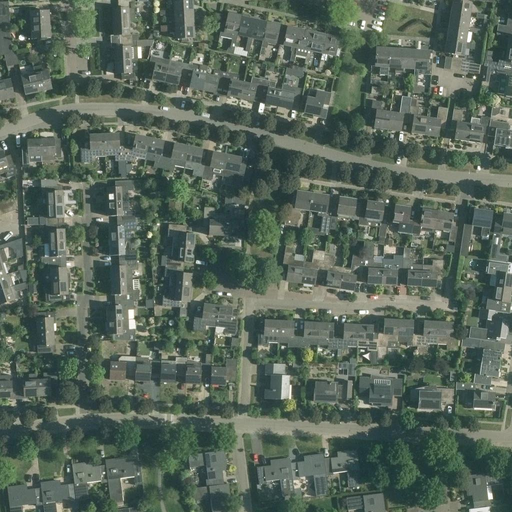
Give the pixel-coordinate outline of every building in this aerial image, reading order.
[(174,11),(167,12),(167,15),(174,15),(174,14),(193,13),(192,0),(174,1),(174,10),(174,11)] [(451,14),(469,17),(471,4),(453,1),(451,14)] [(118,10),(112,10),(113,23),(129,23),(129,21),(135,21),(134,3),(130,3),(118,4),(118,10)] [(29,12),(25,16),(26,26),(31,25),(50,24),(49,11),(31,12),(29,12)] [(175,26),(193,26),(193,13),(174,14),(174,15),(175,26)] [(222,22),(219,37),(232,40),(232,41),(232,43),(230,49),(229,48),(227,51),(226,53),(233,55),(233,54),(235,44),(236,41),(237,35),(241,18),(236,17),(237,15),(229,13),(229,15),(228,15),(226,23),(222,22)] [(469,17),(451,14),(449,27),(467,30),(468,28),(469,17)] [(241,18),(237,35),(247,38),(248,38),(246,47),(245,52),(247,52),(249,53),(250,48),(252,39),(250,38),(253,20),(248,19),(247,17),(242,16),(241,18)] [(262,41),(266,23),(253,20),(250,38),(252,39),(262,41)] [(271,24),(266,23),(262,41),(263,41),(260,55),(264,56),(265,49),(267,49),(268,44),(275,45),(279,23),(272,22),(271,24)] [(129,23),(113,23),(113,36),(120,35),(120,42),(132,42),(132,41),(132,35),(129,35),(129,23)] [(51,38),(50,24),(31,25),(32,39),(51,38)] [(507,49),(511,49),(511,27),(507,26),(497,25),(496,35),(509,37),(507,49)] [(175,26),(161,27),(161,31),(167,30),(168,30),(170,32),(175,32),(176,40),(181,39),(182,43),(189,42),(189,39),(194,39),(193,26),(175,26)] [(295,56),(300,30),(287,27),(283,45),(291,47),(291,51),(292,53),(290,62),(294,62),(295,56)] [(474,33),(475,29),(468,28),(467,30),(449,27),(447,40),(465,43),(467,32),(474,33)] [(306,58),(310,59),(311,51),(309,51),(313,33),(300,30),(295,56),(306,58)] [(311,51),(321,53),(325,36),(313,33),(309,51),(311,51)] [(338,38),(325,36),(321,53),(338,57),(340,47),(336,46),(338,38)] [(452,58),(457,59),(463,60),(466,60),(466,55),(464,55),(464,49),(470,49),(471,43),(465,43),(447,40),(445,53),(453,55),(452,58)] [(137,41),(132,41),(132,42),(120,42),(120,48),(113,49),(114,54),(112,55),(112,59),(114,60),(114,61),(131,61),(131,60),(137,60),(137,41)] [(43,52),(41,46),(29,49),(30,55),(43,52)] [(371,56),(371,66),(376,66),(380,67),(380,75),(388,76),(388,67),(389,67),(390,49),(377,48),(376,57),(371,56)] [(403,50),(390,49),(389,67),(395,68),(395,76),(399,77),(399,75),(403,76),(403,68),(402,68),(403,50)] [(496,69),(511,71),(511,49),(507,49),(505,61),(498,60),(496,69)] [(403,68),(414,69),(416,51),(403,50),(402,68),(403,68)] [(429,52),(416,51),(414,69),(413,84),(417,84),(418,75),(430,76),(431,59),(428,59),(429,52)] [(16,52),(10,54),(13,66),(19,64),(16,52)] [(7,68),(13,66),(10,54),(4,55),(7,68)] [(165,83),(169,61),(151,57),(148,73),(154,74),(152,80),(165,83)] [(475,61),(469,60),(467,73),(473,74),(475,61)] [(131,61),(114,61),(115,74),(121,74),(121,80),(133,80),(133,73),(131,73),(131,61)] [(185,81),(189,65),(169,61),(165,83),(178,86),(179,80),(185,81)] [(35,74),(38,92),(52,89),(48,73),(50,73),(49,69),(47,69),(46,65),(34,68),(35,74)] [(189,65),(185,81),(191,82),(190,88),(203,91),(206,76),(208,67),(201,65),(200,67),(189,65)] [(482,75),(481,81),(488,82),(489,75),(496,76),(495,82),(499,82),(499,86),(505,87),(504,95),(511,96),(511,71),(496,69),(490,68),(483,67),(482,75)] [(206,76),(203,91),(215,94),(216,88),(222,89),(226,73),(214,70),(212,78),(206,76)] [(228,96),(240,99),(243,84),(236,83),(238,75),(226,73),(222,89),(229,91),(228,96)] [(26,95),(38,92),(35,74),(22,77),(26,95)] [(243,84),(240,99),(253,102),(254,96),(260,98),(264,80),(252,78),(251,86),(243,84)] [(0,82),(0,96),(1,101),(14,98),(10,80),(0,82)] [(275,83),(264,80),(260,98),(266,99),(265,105),(277,108),(280,93),(274,91),(275,83)] [(280,93),(277,108),(290,111),(292,105),(297,106),(300,94),(301,89),(282,85),(280,93)] [(383,89),(371,87),(370,94),(382,96),(383,89)] [(330,95),(317,92),(315,101),(303,98),(300,110),(304,111),(304,113),(319,116),(321,104),(328,106),(330,95)] [(390,113),(388,130),(401,132),(402,123),(403,119),(408,120),(409,116),(411,99),(411,93),(408,93),(407,98),(402,97),(401,105),(399,115),(390,113)] [(409,116),(408,120),(414,120),(413,125),(412,134),(425,136),(428,119),(418,117),(419,108),(416,107),(417,100),(411,99),(409,116)] [(371,110),(371,114),(377,115),(376,119),(375,128),(388,130),(390,113),(381,112),(382,103),(373,101),(371,110)] [(500,107),(492,105),(491,116),(494,117),(499,115),(500,107)] [(428,119),(425,136),(438,138),(439,128),(440,124),(445,125),(448,109),(439,108),(437,120),(428,119)] [(453,110),(451,126),(456,127),(456,131),(454,140),(467,142),(470,125),(461,123),(462,112),(453,110)] [(470,125),(467,142),(481,144),(483,135),(483,131),(488,132),(490,121),(490,119),(482,117),(480,126),(470,125)] [(509,124),(490,121),(488,132),(488,135),(488,137),(494,137),(493,146),(505,148),(505,149),(511,149),(511,131),(508,131),(509,124)] [(126,161),(125,147),(119,147),(118,134),(104,135),(105,157),(115,156),(115,162),(126,161)] [(90,136),(91,148),(80,149),(81,163),(95,163),(95,157),(105,157),(104,135),(90,136)] [(133,149),(125,147),(126,161),(134,164),(136,158),(145,161),(150,139),(136,136),(133,149)] [(164,142),(150,139),(145,161),(155,163),(154,168),(164,170),(167,155),(161,154),(164,142)] [(28,157),(41,156),(40,140),(27,141),(28,147),(22,147),(22,168),(29,168),(28,157)] [(53,140),(40,140),(41,156),(42,162),(55,161),(55,158),(61,158),(60,145),(60,140),(53,140)] [(184,169),(189,148),(175,145),(172,157),(167,155),(164,170),(174,172),(175,167),(184,169)] [(202,151),(189,148),(184,169),(193,171),(192,176),(202,178),(205,164),(200,162),(202,151)] [(3,152),(0,152),(0,174),(5,173),(7,179),(15,176),(15,170),(12,161),(7,163),(5,157),(3,152)] [(213,175),(223,177),(227,156),(213,153),(211,165),(205,164),(202,178),(212,180),(213,175)] [(242,159),(227,156),(223,177),(232,179),(231,184),(241,187),(246,162),(241,161),(242,159)] [(57,179),(41,180),(41,187),(43,187),(44,193),(44,199),(46,199),(47,206),(63,206),(62,192),(62,190),(57,191),(57,186),(57,179)] [(107,203),(129,202),(128,192),(134,191),(133,181),(115,182),(115,188),(106,188),(107,203)] [(179,191),(168,189),(166,198),(178,200),(179,191)] [(310,211),(312,194),(297,192),(295,207),(291,206),(291,211),(287,211),(285,225),(292,226),(293,222),(298,222),(300,210),(310,211)] [(329,230),(331,217),(326,217),(329,197),(312,194),(310,211),(318,212),(318,217),(322,217),(320,232),(324,233),(324,235),(328,236),(329,230)] [(352,220),(359,221),(361,208),(355,207),(356,201),(340,198),(338,215),(352,217),(352,220)] [(13,199),(7,201),(11,212),(17,210),(13,199)] [(11,212),(7,201),(1,203),(5,214),(11,212)] [(359,221),(358,225),(366,226),(367,222),(373,223),(374,220),(381,221),(384,205),(383,205),(383,203),(382,201),(377,201),(376,202),(375,204),(368,202),(367,209),(361,208),(359,221)] [(129,211),(129,202),(107,203),(107,217),(120,216),(121,222),(135,221),(143,221),(143,216),(135,216),(134,211),(129,211)] [(182,203),(169,202),(168,212),(181,213),(182,203)] [(396,206),(393,223),(400,224),(398,234),(412,236),(414,222),(408,221),(410,209),(404,208),(403,205),(398,205),(397,207),(396,206)] [(47,215),(39,215),(40,225),(45,225),(58,225),(58,219),(64,219),(63,206),(47,206),(47,215)] [(209,236),(223,237),(225,215),(215,215),(215,209),(204,208),(204,223),(210,223),(209,236)] [(225,215),(223,237),(238,237),(239,225),(244,225),(245,211),(234,210),(234,216),(225,215)] [(415,221),(412,237),(419,238),(420,232),(435,234),(435,229),(438,213),(423,210),(421,222),(415,221)] [(493,213),(475,210),(472,226),(483,227),(481,237),(489,238),(493,213)] [(438,213),(435,229),(443,230),(443,232),(449,233),(449,231),(450,231),(449,242),(455,243),(457,227),(451,226),(453,215),(438,213)] [(496,219),(494,234),(505,235),(505,231),(511,232),(511,215),(504,214),(503,220),(496,219)] [(329,230),(336,231),(337,218),(331,217),(329,230)] [(135,231),(135,221),(121,222),(121,227),(108,228),(109,242),(130,241),(130,231),(135,231)] [(387,226),(380,224),(378,237),(385,238),(387,226)] [(46,232),(44,235),(44,244),(49,244),(65,244),(64,231),(64,230),(58,230),(58,225),(45,225),(46,232)] [(172,248),(194,250),(196,235),(182,234),(183,226),(169,225),(168,237),(173,238),(172,248)] [(462,240),(460,256),(467,257),(470,241),(462,240)] [(131,251),(130,241),(109,242),(110,256),(122,255),(122,261),(137,260),(137,250),(131,251)] [(66,257),(65,244),(49,244),(44,244),(45,257),(41,258),(42,264),(47,264),(60,264),(60,257),(66,257)] [(194,250),(172,248),(171,257),(166,256),(165,267),(180,268),(180,263),(193,264),(194,250)] [(301,284),(304,263),(294,261),(295,257),(292,257),(293,250),(287,249),(287,248),(286,248),(283,269),(288,269),(287,282),(301,284)] [(374,251),(363,250),(363,257),(363,259),(364,259),(363,272),(369,272),(368,284),(382,285),(383,264),(374,263),(374,260),(373,260),(374,251)] [(304,263),(301,284),(315,286),(317,273),(322,274),(325,256),(325,254),(315,253),(313,264),(304,263)] [(362,280),(363,272),(364,259),(363,259),(363,257),(352,255),(350,269),(343,268),(340,289),(354,291),(356,279),(362,280)] [(325,256),(322,274),(328,275),(326,287),(340,289),(343,268),(333,267),(335,257),(325,256)] [(404,261),(403,274),(409,274),(408,286),(422,287),(423,265),(414,265),(414,260),(404,259),(404,261)] [(111,282),(133,281),(132,271),(138,270),(137,260),(122,261),(123,267),(110,267),(111,282)] [(423,265),(422,287),(436,288),(437,276),(443,276),(444,261),(433,260),(433,266),(423,265)] [(493,261),(489,260),(488,260),(486,274),(491,275),(490,287),(495,287),(511,289),(511,287),(511,274),(510,275),(511,263),(506,262),(494,261),(493,261)] [(393,264),(383,264),(382,285),(397,286),(397,274),(403,274),(404,261),(393,261),(393,264)] [(60,269),(60,264),(47,264),(48,270),(50,270),(51,283),(70,282),(70,274),(67,274),(66,269),(60,269)] [(179,274),(180,268),(165,267),(164,277),(170,277),(169,287),(191,289),(192,275),(179,274)] [(0,277),(0,290),(14,286),(10,274),(5,276),(0,277)] [(133,281),(111,282),(112,296),(115,296),(124,295),(124,301),(133,300),(133,301),(139,301),(139,291),(133,291),(133,281)] [(14,286),(0,290),(0,304),(14,300),(20,298),(17,292),(27,288),(27,282),(15,286),(14,286)] [(70,282),(51,283),(51,290),(45,290),(46,302),(62,302),(62,295),(68,295),(67,289),(71,289),(70,282)] [(191,289),(169,287),(168,297),(163,296),(162,307),(177,308),(177,302),(190,304),(191,289)] [(486,311),(500,313),(502,302),(510,303),(511,289),(495,287),(494,298),(488,297),(486,311)] [(107,321),(128,320),(128,311),(133,310),(133,301),(133,300),(124,301),(119,301),(119,307),(106,307),(107,321)] [(205,327),(215,328),(218,307),(203,305),(202,317),(194,317),(192,331),(205,332),(205,327)] [(231,308),(218,307),(215,328),(225,329),(224,335),(235,336),(237,321),(238,317),(231,316),(231,308)] [(470,327),(468,338),(471,339),(473,339),(479,340),(493,342),(494,340),(498,340),(498,338),(504,339),(504,335),(507,336),(508,326),(506,325),(506,322),(501,321),(502,317),(495,316),(495,312),(486,311),(480,310),(479,318),(487,320),(486,330),(470,327)] [(37,333),(53,332),(52,319),(47,319),(46,313),(34,314),(34,320),(36,320),(37,323),(31,323),(32,334),(37,333)] [(129,330),(128,320),(107,321),(108,335),(121,335),(121,341),(135,342),(134,330),(129,330)] [(378,340),(377,357),(377,359),(383,360),(383,356),(387,357),(388,349),(390,349),(397,349),(397,343),(398,343),(399,321),(385,320),(384,333),(378,333),(378,340)] [(258,334),(258,346),(268,347),(269,343),(278,343),(279,322),(265,321),(265,323),(264,334),(258,334)] [(407,347),(417,348),(418,334),(413,334),(414,322),(399,321),(398,343),(407,343),(407,347)] [(288,348),(298,348),(298,336),(293,336),(294,323),(279,322),(278,343),(288,344),(288,348)] [(418,334),(417,348),(417,354),(427,355),(427,344),(437,345),(438,323),(425,322),(424,335),(418,334)] [(308,345),(318,345),(319,324),(305,323),(304,336),(298,336),(298,348),(308,349),(308,345)] [(438,323),(437,345),(447,345),(446,351),(457,351),(458,337),(452,336),(453,324),(438,323)] [(319,324),(318,345),(328,346),(328,350),(338,350),(338,338),(332,338),(333,325),(319,324)] [(338,338),(338,350),(347,351),(347,347),(357,348),(358,326),(344,325),(344,338),(338,338)] [(372,357),(377,357),(378,340),(373,340),(373,327),(358,326),(357,348),(367,348),(367,352),(372,352),(372,357)] [(37,333),(36,333),(37,353),(52,352),(52,344),(54,344),(53,332),(37,333)] [(482,363),(500,366),(502,353),(496,352),(497,343),(493,342),(479,340),(478,350),(484,350),(482,363)] [(135,376),(136,364),(136,358),(122,357),(118,360),(118,363),(110,363),(109,380),(125,381),(125,376),(135,376)] [(186,375),(186,367),(186,359),(178,358),(178,363),(176,363),(175,366),(161,366),(160,374),(160,383),(175,384),(176,375),(186,375)] [(136,364),(135,376),(135,382),(144,382),(144,385),(150,385),(150,382),(151,374),(160,374),(161,366),(161,362),(151,362),(148,359),(143,365),(136,364)] [(226,369),(212,368),(211,368),(211,377),(211,386),(226,386),(226,378),(236,378),(237,360),(226,359),(226,369)] [(186,375),(185,384),(201,385),(201,373),(205,373),(205,376),(211,377),(211,368),(212,368),(212,365),(212,364),(201,364),(201,363),(186,363),(186,364),(186,367),(186,375)] [(500,366),(482,363),(480,376),(475,375),(473,384),(475,384),(491,387),(492,378),(498,378),(500,366)] [(283,365),(265,364),(265,376),(272,376),(271,391),(266,390),(265,400),(286,401),(287,385),(288,385),(289,377),(282,377),(283,365)] [(347,378),(355,378),(356,365),(348,365),(347,378)] [(44,380),(37,380),(38,397),(48,396),(51,396),(51,390),(57,390),(56,377),(56,373),(44,374),(44,380)] [(24,379),(18,379),(18,392),(24,391),(25,397),(27,397),(38,397),(37,380),(36,374),(29,375),(29,381),(24,381),(24,379)] [(12,376),(0,376),(0,398),(13,398),(12,392),(18,392),(18,379),(12,379),(12,376)] [(360,379),(359,398),(370,398),(369,403),(371,403),(371,405),(372,407),(380,407),(381,405),(381,404),(382,404),(382,406),(391,406),(391,396),(401,396),(401,381),(391,380),(360,379)] [(475,394),(475,384),(473,384),(456,381),(456,390),(467,391),(466,400),(473,401),(473,408),(494,409),(495,395),(475,394)] [(351,383),(343,382),(343,387),(337,386),(337,384),(315,383),(314,402),(336,404),(336,399),(342,400),(342,401),(350,401),(351,383)] [(424,394),(422,388),(410,391),(410,401),(419,402),(419,407),(440,408),(440,403),(446,403),(446,404),(453,405),(454,390),(436,389),(435,394),(424,394)] [(338,458),(324,459),(326,477),(333,476),(333,474),(347,472),(349,488),(362,487),(357,450),(340,452),(341,457),(338,458)] [(225,451),(189,455),(190,468),(207,466),(209,480),(206,480),(207,487),(224,485),(222,471),(222,468),(227,468),(225,451)] [(326,477),(324,459),(323,454),(304,457),(305,462),(291,464),(293,481),(301,480),(300,478),(314,476),(316,493),(328,491),(326,477)] [(271,466),(257,468),(260,485),(266,484),(266,482),(280,480),(282,497),(284,497),(285,500),(295,499),(294,496),(295,496),(293,481),(291,464),(290,458),(273,461),(274,466),(271,466)] [(106,461),(107,465),(109,483),(112,507),(124,505),(121,479),(134,477),(135,486),(144,485),(141,461),(124,463),(124,459),(106,461)] [(107,465),(91,467),(90,463),(72,465),(75,484),(78,502),(89,500),(87,483),(102,482),(102,484),(109,483),(107,465)] [(492,507),(491,500),(488,500),(486,487),(503,485),(502,472),(465,477),(468,496),(473,495),(474,509),(492,507)] [(75,484),(59,486),(58,481),(40,483),(41,488),(42,488),(44,506),(43,506),(43,511),(56,511),(55,502),(69,500),(70,503),(78,502),(75,484)] [(207,487),(193,489),(195,501),(211,499),(213,511),(227,511),(227,505),(226,502),(231,501),(229,484),(224,485),(207,487)] [(42,488),(41,488),(26,490),(25,485),(8,487),(10,511),(22,511),(22,506),(36,504),(36,506),(43,506),(44,506),(42,488)] [(385,511),(383,494),(347,499),(348,511),(365,509),(365,511),(385,511)]
